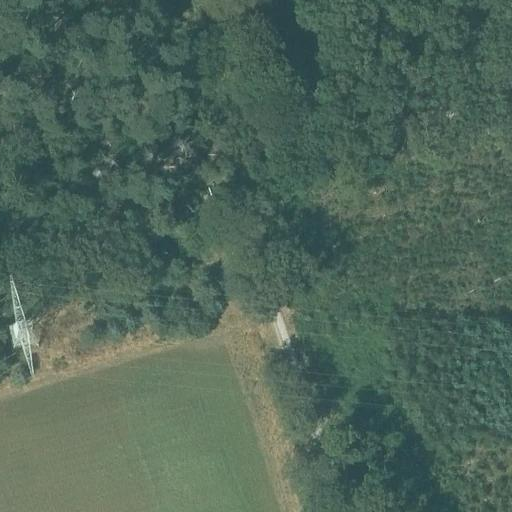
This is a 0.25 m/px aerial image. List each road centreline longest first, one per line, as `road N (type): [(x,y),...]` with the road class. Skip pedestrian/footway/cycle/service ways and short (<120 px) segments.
road 1 (track): [(340,511),(231,179)]
road 2 (track): [(231,179),(0,254)]
road 3 (track): [(0,111),(38,87),(61,0)]
